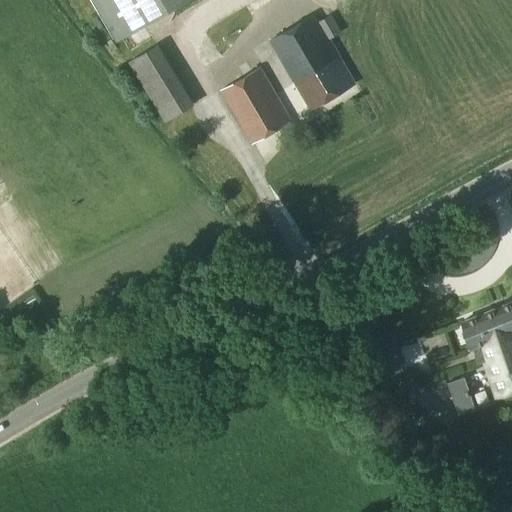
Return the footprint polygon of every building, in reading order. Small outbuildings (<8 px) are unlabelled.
[(91,0),(116,41),(186,0),(91,0)] [(313,16),(269,42),(310,110),(353,85),(327,39),(340,32),(331,16),(318,24),(313,16)] [(364,29),(341,42),(358,69),(380,56),(364,29)] [(180,52),(192,70),(217,53),(206,36),(180,52)] [(156,47),(129,63),(165,121),(192,105),(156,47)] [(259,69),(221,91),(252,144),(290,122),(259,69)] [(511,301),(461,322),(477,367),(479,366),(492,402),(511,394),(511,301)]
